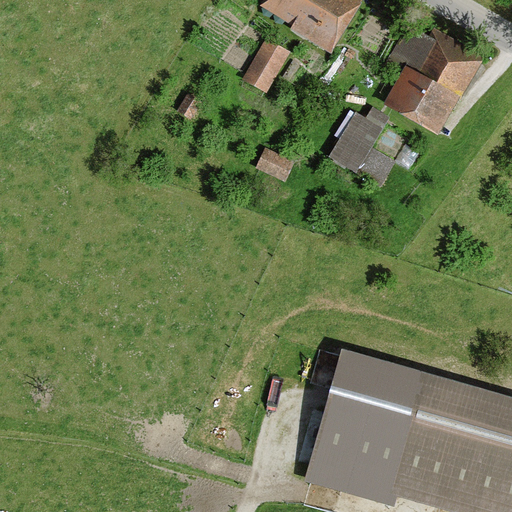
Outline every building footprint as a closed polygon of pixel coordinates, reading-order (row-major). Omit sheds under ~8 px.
[(366,7),(354,0),(265,0),(259,10),(337,56),(366,7)] [(388,106),(443,138),(487,64),(445,39),(441,46),(411,28),(393,59),(410,69),(388,106)] [(245,82),(269,96),(292,57),(267,43),(245,82)] [(383,132),(357,117),(332,160),(357,175),(383,132)] [(287,187),(296,165),(266,152),(257,174),(287,187)] [(393,496),(429,376),(348,352),(309,481),(390,505),(393,496)] [(511,511),(511,400),(429,376),(393,496),(445,511),(511,511)]
